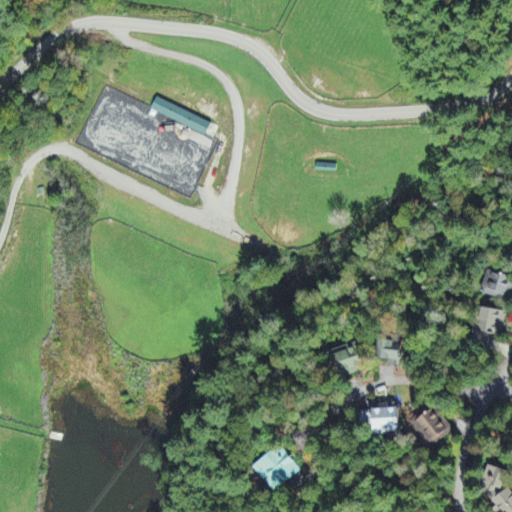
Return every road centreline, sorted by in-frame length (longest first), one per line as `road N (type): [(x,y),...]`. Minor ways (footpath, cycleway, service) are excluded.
road 1 (residential): [(0,84),(54,37),(105,22),(231,35),(308,105),(334,116),(457,107),(511,76)]
road 2 (residential): [(350,401),(393,380),(511,396)]
road 3 (residential): [(511,359),(466,440),(462,511)]
